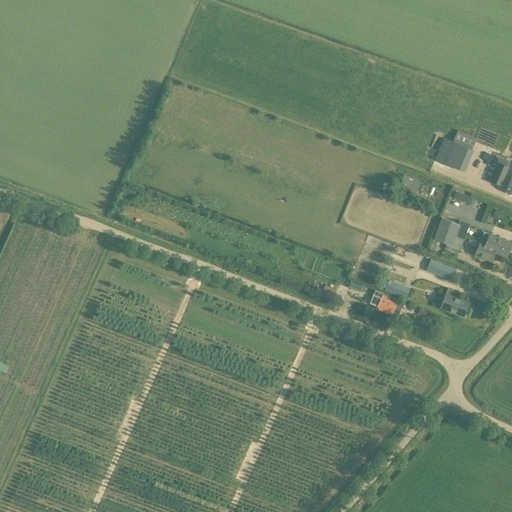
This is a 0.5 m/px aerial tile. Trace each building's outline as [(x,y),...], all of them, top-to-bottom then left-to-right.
[(452,141),(443,137),(434,159),(464,172),(473,150),(471,150),(476,139),(457,130),(452,141)] [(485,179),(490,181),(500,185),(508,167),(506,166),(509,161),(495,156),(485,179)] [(470,203),(473,196),(457,189),(454,197),(470,203)] [(441,217),(437,228),(463,239),(468,228),(469,224),(462,221),(461,225),(441,217)] [(433,239),(446,244),(444,249),(439,247),(436,255),(455,262),(463,239),(437,228),(433,239)] [(479,242),(492,247),(490,251),(495,253),(506,257),(511,243),(489,234),(486,241),(481,239),(479,242)] [(495,253),(490,251),(492,247),(479,242),(474,255),(491,262),(495,253)] [(453,276),(456,269),(430,259),(428,266),(449,274),(447,278),(451,280),(453,276)] [(392,292),(399,295),(403,286),(396,283),(392,292)] [(463,317),(468,303),(452,296),(454,291),(447,289),(440,308),(463,317)] [(391,314),(396,303),(389,300),(390,296),(384,293),(382,297),(381,297),(376,309),(391,314)]
